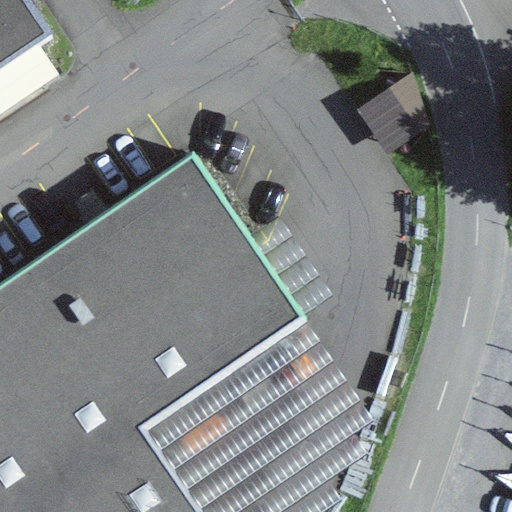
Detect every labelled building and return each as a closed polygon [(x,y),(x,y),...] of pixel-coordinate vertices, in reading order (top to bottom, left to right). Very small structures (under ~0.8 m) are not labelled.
[(0,0),(0,116),(59,76),(38,46),(52,37),(27,0),(0,0)] [(423,132),(412,74),(359,111),(355,114),(386,158),(391,154),(423,132)] [(252,240),(192,153),(0,284),(0,511),(201,511),(145,430),(306,320),(252,240)] [(252,240),(306,320),(335,300),(280,221),(277,223),(262,233),(252,240)] [(370,412),(306,320),(145,430),(201,511),(323,511),(341,500),(328,480),(367,454),(354,434),(375,419),(370,412)]
